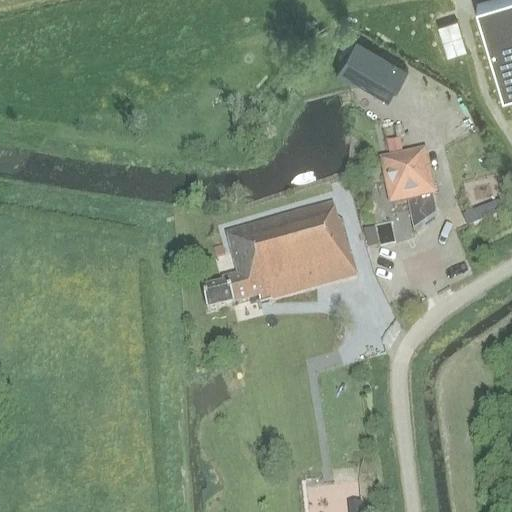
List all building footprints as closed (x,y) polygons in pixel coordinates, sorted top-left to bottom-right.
[(511,0),(490,0),(476,4),(503,94),(511,91),(511,0)] [(457,22),(438,27),(447,58),(466,52),(457,22)] [(356,41),(335,76),(387,106),(407,71),(356,41)] [(423,155),(383,163),(391,203),(406,200),(413,232),(436,216),(423,155)] [(201,290),(207,312),(258,298),(260,304),(356,278),(342,223),(337,224),(333,205),(226,234),(235,269),(219,273),(222,285),(201,290)]
